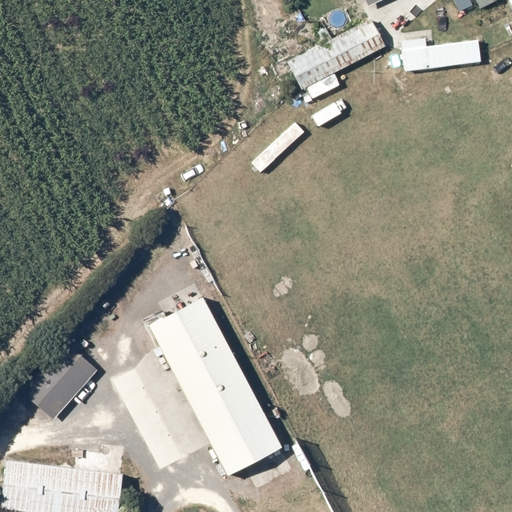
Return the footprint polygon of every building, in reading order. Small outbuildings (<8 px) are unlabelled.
[(511,0),(475,0),(479,7),(491,0),(507,0),(511,8),(511,0)] [(384,45),(367,12),(309,42),(326,75),(384,45)] [(478,39),(432,44),(431,37),(400,41),(403,70),(481,61),(478,39)] [(223,474),(280,444),(202,294),(196,283),(156,303),(162,315),(145,324),(223,474)] [(93,368),(63,341),(19,390),(49,417),(93,368)] [(117,511),(122,473),(2,458),(0,472),(0,507),(12,509),(11,511),(117,511)]
